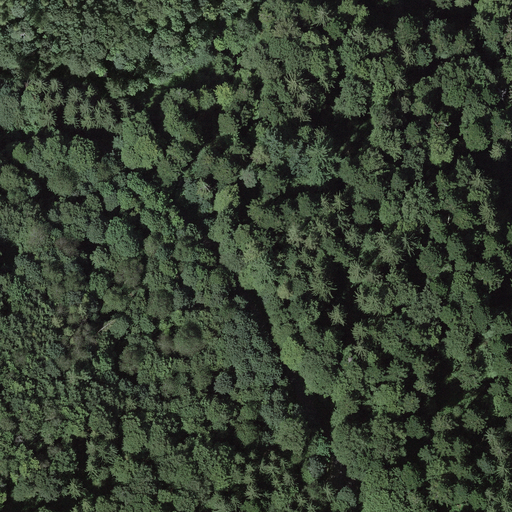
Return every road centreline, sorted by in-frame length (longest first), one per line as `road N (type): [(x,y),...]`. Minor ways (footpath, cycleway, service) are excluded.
road 1 (unclassified): [(362,511),(263,324),(176,213),(96,144),(57,139),(0,147)]
road 2 (track): [(335,0),(511,221)]
